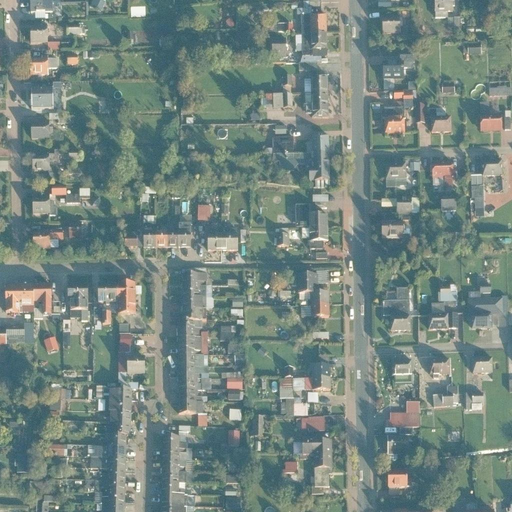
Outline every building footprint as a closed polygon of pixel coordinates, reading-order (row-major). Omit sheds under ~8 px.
[(30,0),(31,14),(53,14),(52,0),(30,0)] [(97,0),(93,0),(89,8),(100,13),(104,3),(97,0)] [(452,14),(451,0),(433,0),(434,14),(452,14)] [(302,35),(327,35),(327,15),(322,16),(321,8),(310,8),(307,8),(307,16),(302,16),(302,35)] [(450,18),(450,28),(456,29),(456,31),(462,31),(463,18),(450,18)] [(399,20),(381,20),(381,36),(399,35),(399,20)] [(42,28),(30,28),(30,44),(48,44),(47,26),(42,26),(42,28)] [(83,36),(83,26),(70,26),(70,36),(83,36)] [(327,57),(327,35),(302,35),(302,57),(327,57)] [(289,39),(274,39),(275,58),(289,57),(289,39)] [(484,55),(484,44),(471,44),(471,55),(484,55)] [(78,66),(78,57),(66,58),(67,67),(78,66)] [(42,60),(31,60),(31,77),(49,77),(48,58),(42,58),(42,60)] [(383,64),(383,82),(403,81),(403,64),(399,64),(383,64)] [(292,87),(292,77),(284,77),(284,87),(292,87)] [(312,96),(328,95),(328,80),(312,80),(312,96)] [(511,89),(490,89),(490,98),(511,97),(511,89)] [(52,90),(31,90),(31,110),(53,109),(52,90)] [(328,119),(328,95),(312,96),(313,105),(306,105),(306,116),(312,116),(313,119),(328,119)] [(293,111),(292,96),(266,97),(267,111),(293,111)] [(424,125),(424,106),(416,106),(416,125),(424,125)] [(404,134),(403,110),(384,111),(385,120),(383,120),(384,135),(404,134)] [(451,134),(451,118),(444,118),(444,115),(437,115),(437,118),(430,118),(431,135),(451,134)] [(501,133),(501,116),(480,116),(480,133),(501,133)] [(42,124),(31,124),(31,141),(49,141),(49,121),(42,121),(42,124)] [(288,135),(288,126),(277,127),(278,136),(288,135)] [(329,155),(329,137),(312,137),(312,140),(309,140),(309,145),(312,144),(312,155),(329,155)] [(294,156),(293,139),(274,139),(274,156),(294,156)] [(48,156),(48,154),(44,154),(44,156),(32,156),(32,173),(49,173),(49,156),(48,156)] [(329,182),(329,155),(312,155),(305,155),(306,173),(310,172),(310,182),(329,182)] [(294,173),(294,156),(274,156),(268,156),(268,163),(280,163),(280,173),(294,173)] [(502,178),(502,162),(482,162),(482,178),(502,178)] [(452,189),(451,163),(432,163),(432,187),(444,187),(444,190),(452,189)] [(405,181),(405,165),(385,165),(385,186),(395,186),(395,181),(405,181)] [(481,178),(471,178),(471,188),(481,188),(481,178)] [(69,187),(54,187),(54,197),(69,196),(69,187)] [(180,201),(181,191),(173,191),(172,200),(180,201)] [(82,196),(70,196),(70,204),(82,204),(82,196)] [(455,214),(455,196),(440,197),(440,214),(455,214)] [(39,199),(33,199),(33,216),(49,216),(49,218),(56,218),(56,216),(57,215),(57,211),(56,210),(56,208),(54,208),(54,203),(50,203),(49,197),(39,197),(39,199)] [(418,200),(396,200),(397,217),(418,217),(418,200)] [(329,215),(313,215),(313,207),(299,207),(299,230),(305,230),(329,231),(329,215)] [(210,222),(210,208),(199,208),(199,222),(210,222)] [(401,224),(382,224),(382,242),(401,241),(401,224)] [(167,225),(167,232),(167,249),(180,249),(179,225),(167,225)] [(191,249),(191,225),(179,225),(180,249),(191,249)] [(82,241),(81,226),(70,226),(71,241),(82,241)] [(156,226),(144,226),(144,249),(156,249),(156,226)] [(161,226),(156,226),(156,249),(167,249),(167,232),(161,232),(161,226)] [(222,253),(222,237),(217,237),(217,226),(211,226),(211,230),(209,230),(209,236),(208,236),(208,253),(222,253)] [(222,253),(237,253),(237,230),(230,230),(230,237),(222,237),(222,253)] [(329,244),(329,231),(305,230),(305,241),(310,241),(311,251),(323,251),(323,244),(329,244)] [(37,234),(33,234),(33,251),(50,251),(50,242),(63,242),(63,231),(37,231),(37,234)] [(137,249),(137,234),(128,234),(128,238),(125,239),(125,250),(137,249)] [(290,248),(290,237),(277,237),(277,249),(290,248)] [(182,275),(182,287),(206,287),(206,275),(182,275)] [(311,307),(330,307),(330,294),(319,295),(318,276),(298,277),(298,297),(311,296),(311,307)] [(33,311),(33,286),(4,286),(4,314),(33,314),(33,311)] [(50,286),(33,286),(33,311),(38,310),(38,305),(42,305),(42,317),(50,317),(50,286)] [(87,286),(68,286),(68,304),(70,304),(70,320),(81,320),(81,324),(88,324),(87,286)] [(117,304),(116,286),(98,286),(98,304),(117,304)] [(136,316),(135,286),(116,286),(117,304),(117,317),(136,316)] [(206,287),(182,287),(183,298),(206,298),(206,287)] [(450,289),(439,290),(440,303),(456,303),(456,295),(450,295),(450,289)] [(410,333),(409,291),(396,291),(396,303),(382,304),(383,318),(389,318),(389,333),(410,333)] [(206,311),(206,298),(183,298),(182,311),(206,311)] [(235,300),(235,308),(245,308),(245,300),(235,300)] [(330,307),(311,307),(311,320),(331,319),(330,307)] [(206,311),(182,311),(182,322),(201,322),(206,322),(206,311)] [(111,327),(111,314),(103,314),(103,327),(111,327)] [(491,330),(491,314),(471,314),(471,331),(491,330)] [(448,332),(448,315),(427,316),(427,332),(448,332)] [(457,315),(448,315),(448,332),(457,331),(457,315)] [(201,322),(182,322),(178,322),(178,334),(201,334),(201,322)] [(130,336),(130,327),(120,327),(120,336),(130,336)] [(223,328),(223,342),(233,342),(233,328),(223,328)] [(33,329),(0,329),(0,347),(33,347),(33,329)] [(201,334),(178,334),(178,348),(201,348),(201,334)] [(54,339),(43,342),(47,354),(58,350),(54,339)] [(201,348),(178,348),(178,359),(202,358),(201,348)] [(202,358),(178,359),(178,369),(195,369),(195,363),(202,362),(202,358)] [(145,378),(144,359),(127,359),(127,378),(145,378)] [(492,376),(491,360),(471,361),(472,376),(492,376)] [(449,377),(449,361),(428,361),(429,378),(432,378),(432,381),(438,381),(438,377),(449,377)] [(411,378),(411,363),(391,363),(392,369),(393,369),(394,379),(411,378)] [(331,381),(331,368),(313,368),(313,381),(331,381)] [(195,369),(178,369),(178,381),(197,381),(202,381),(202,369),(195,369)] [(293,380),(293,371),(285,371),(285,380),(293,380)] [(230,378),(229,391),(244,391),(244,375),(239,375),(239,378),(230,378)] [(178,381),(179,393),(197,393),(197,381),(178,381)] [(331,381),(313,381),(305,381),(305,393),(331,393),(331,381)] [(294,401),(293,382),(280,382),(281,402),(294,401)] [(457,409),(457,389),(447,390),(447,397),(433,398),(433,410),(457,409)] [(70,391),(49,391),(49,401),(70,401),(70,391)] [(104,392),(103,403),(132,403),(132,392),(104,392)] [(179,404),(203,404),(203,399),(197,399),(197,393),(179,393),(179,404)] [(483,395),(466,395),(466,412),(482,412),(481,406),(483,406),(483,395)] [(103,403),(103,414),(131,414),(132,403),(103,403)] [(203,404),(179,404),(179,416),(203,416),(203,404)] [(386,423),(386,430),(418,430),(418,405),(406,405),(406,416),(390,416),(390,423),(386,423)] [(246,421),(246,411),(232,411),(231,421),(246,421)] [(59,422),(59,414),(50,414),(50,421),(59,422)] [(106,421),(106,426),(131,426),(131,414),(103,414),(103,421),(106,421)] [(255,418),(257,438),(265,438),(264,417),(255,418)] [(324,420),(308,421),(308,434),(325,433),(324,420)] [(106,426),(106,437),(126,438),(131,438),(131,426),(106,426)] [(240,449),(240,434),(228,434),(228,449),(240,449)] [(126,449),(126,438),(106,437),(106,443),(102,443),(102,448),(126,449)] [(163,439),(163,450),(186,450),(186,443),(179,443),(179,439),(163,439)] [(407,439),(386,440),(386,459),(408,458),(407,439)] [(315,458),(332,457),(332,443),(318,444),(318,440),(303,440),(303,458),(315,458)] [(67,459),(67,448),(44,448),(44,459),(67,459)] [(94,448),(94,460),(126,461),(126,449),(102,448),(94,448)] [(186,450),(163,450),(163,462),(186,462),(186,450)] [(238,455),(228,455),(228,465),(238,465),(238,455)] [(315,490),(324,490),(330,490),(330,478),(333,478),(332,457),(315,458),(315,490)] [(94,460),(91,460),(90,471),(102,472),(126,472),(126,461),(94,460)] [(66,470),(67,462),(56,461),(55,469),(66,470)] [(186,474),(186,462),(163,462),(162,474),(186,474)] [(297,483),(297,465),(284,465),(284,483),(297,483)] [(237,466),(228,466),(228,474),(237,474),(237,471),(237,466)] [(61,480),(61,471),(53,471),(53,480),(61,480)] [(126,472),(102,472),(101,483),(125,483),(126,472)] [(186,474),(162,474),(162,485),(179,486),(186,486),(186,474)] [(406,484),(406,474),(386,475),(386,493),(389,493),(388,500),(400,499),(399,492),(410,492),(410,484),(406,484)] [(243,487),(243,478),(226,478),(226,486),(243,487)] [(125,492),(125,483),(101,483),(86,482),(85,491),(102,491),(125,492)] [(179,492),(179,486),(162,485),(162,497),(185,498),(185,492),(179,492)] [(124,507),(125,492),(102,491),(101,507),(124,507)] [(185,498),(162,497),(161,508),(185,509),(185,498)] [(242,502),(228,501),(228,509),(241,510),(242,502)]
